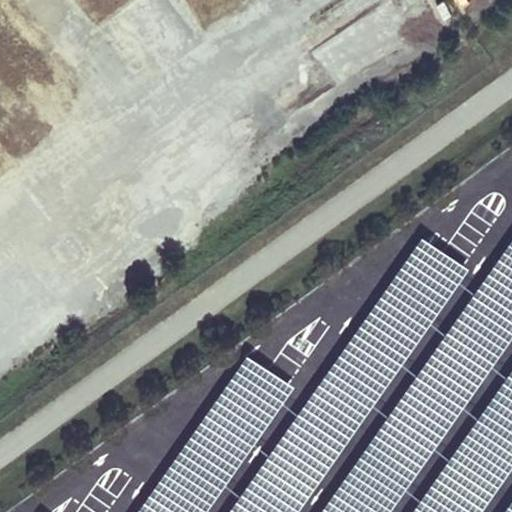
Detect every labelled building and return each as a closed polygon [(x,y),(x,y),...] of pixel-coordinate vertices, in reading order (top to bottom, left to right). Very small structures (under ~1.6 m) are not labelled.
[(297,511),(469,267),(422,234),(227,511),(297,511)] [(389,511),(511,336),(511,234),(318,511),(389,511)] [(204,511),(294,384),(247,352),(134,511),(204,511)] [(479,511),(511,465),(511,363),(408,511),(479,511)] [(511,511),(511,495),(500,511),(511,511)]
